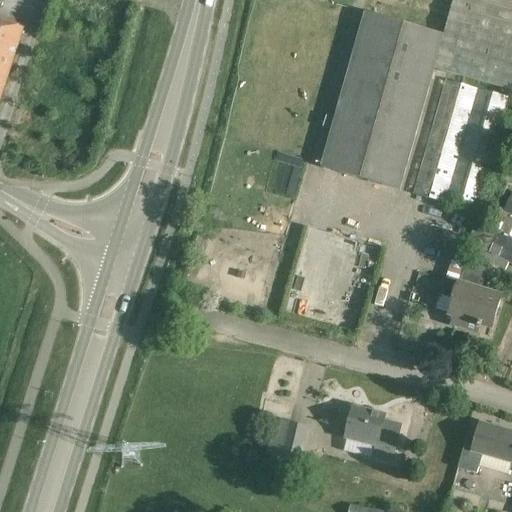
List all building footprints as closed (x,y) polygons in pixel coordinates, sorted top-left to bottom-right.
[(511,0),(454,0),(445,37),(366,15),(322,170),(401,194),(435,72),(511,92),(511,0)] [(0,99),(23,29),(0,21),(0,99)] [(478,214),(510,99),(446,82),(414,196),(478,214)] [(511,198),(505,213),(501,211),(491,235),(494,236),(487,253),(511,264),(511,198)] [(479,335),(480,326),(492,330),(502,298),(459,284),(449,317),(454,318),(453,327),(479,335)] [(375,457),(393,462),(402,427),(385,423),(386,417),(354,409),(346,439),(377,447),(375,457)] [(291,423),(282,459),(288,461),(300,464),(310,428),(291,423)] [(467,440),(458,470),(477,476),(480,468),(509,476),(511,465),(511,434),(481,425),(478,433),(470,431),(467,440)]
